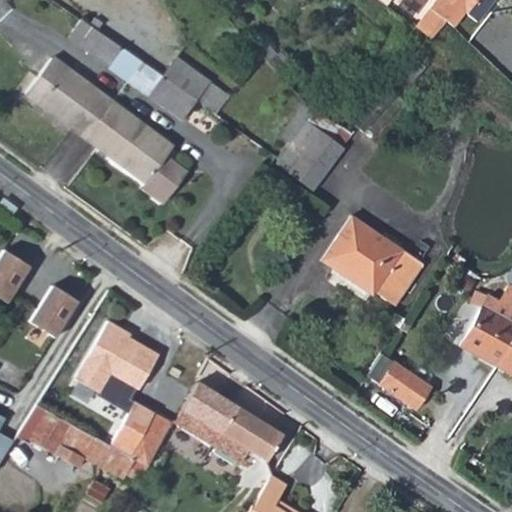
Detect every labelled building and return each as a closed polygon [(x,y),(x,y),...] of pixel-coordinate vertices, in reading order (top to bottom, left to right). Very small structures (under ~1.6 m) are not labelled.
[(376,0),(390,11),(397,0),(376,0)] [(443,0),(446,2),(438,14),(440,17),(451,2),(455,5),(459,0),(443,0)] [(440,17),(450,24),(453,27),(461,34),(472,18),(474,20),(489,0),(459,0),(455,5),(451,2),(440,17)] [(421,35),(429,42),(435,37),(450,24),(440,17),(438,14),(421,35)] [(82,18),(70,34),(111,65),(123,49),(82,18)] [(429,42),(432,44),(453,27),(450,24),(435,37),(429,42)] [(165,80),(199,105),(205,109),(223,85),(183,55),(165,80)] [(143,184),(162,158),(169,149),(76,79),(49,58),(22,93),(143,184)] [(165,80),(151,98),(185,123),(199,105),(165,80)] [(352,120),(363,130),(396,97),(384,86),(352,120)] [(284,152),(288,156),(281,164),(294,175),(291,179),(313,196),(346,155),(343,153),(349,145),(329,129),(323,136),(307,124),(284,152)] [(143,184),(140,189),(159,204),(181,174),(162,158),(143,184)] [(321,265),(369,298),(372,295),(392,309),(419,268),(351,222),(321,265)] [(27,265),(2,249),(0,252),(0,298),(4,301),(27,265)] [(51,285),(28,321),(53,336),(76,300),(51,285)] [(459,351),(511,381),(511,296),(507,293),(497,310),(486,303),(459,351)] [(127,413),(109,445),(132,459),(144,465),(169,423),(128,400),(136,387),(138,389),(158,354),(122,333),(124,330),(106,320),(73,378),(97,392),(96,395),(127,413)] [(381,354),(367,377),(376,382),(390,359),(381,354)] [(421,403),(433,377),(390,359),(379,386),(421,403)] [(169,373),(176,377),(179,371),(172,367),(169,373)] [(209,444),(232,405),(195,383),(173,422),(209,444)] [(209,444),(228,455),(236,443),(241,447),(257,421),(232,405),(209,444)] [(27,440),(78,467),(84,455),(122,477),(132,459),(109,445),(72,425),(44,409),(27,440)] [(0,461),(11,441),(0,434),(0,421),(2,418),(0,416),(0,461)] [(237,454),(245,459),(249,451),(264,460),(279,434),(257,421),(241,447),(237,454)] [(268,473),(243,511),(300,511),(290,506),(286,511),(284,511),(271,504),(275,496),(282,484),(284,482),(268,473)] [(286,511),(290,506),(275,496),(271,504),(284,511),(286,511)]
